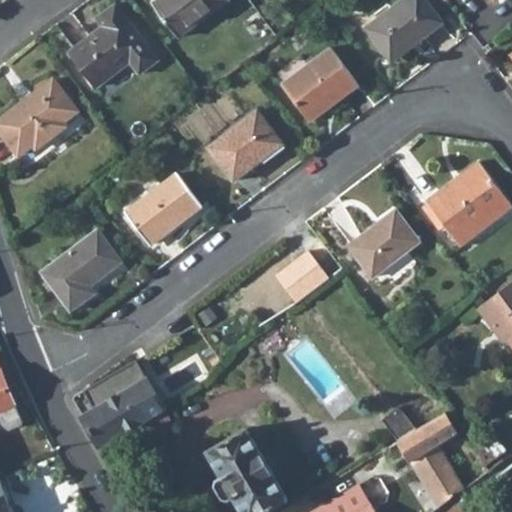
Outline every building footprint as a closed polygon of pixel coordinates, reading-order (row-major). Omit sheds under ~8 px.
[(156,0),(153,3),(178,36),(227,0),(156,0)] [(401,0),(365,27),(388,57),(419,34),(423,38),(444,22),(427,0),(401,0)] [(70,51),(97,87),(130,61),(140,73),(159,59),(117,3),(97,18),(103,25),(70,51)] [(282,83),(307,117),(339,93),(342,97),(359,84),(331,46),(282,83)] [(0,118),(0,128),(19,154),(34,143),(37,147),(67,125),(64,121),(78,110),(54,78),(0,118)] [(208,147),(234,181),(284,143),(259,109),(208,147)] [(446,225),(462,245),(511,207),(511,203),(479,161),(427,200),(428,202),(446,225)] [(126,212),(149,242),(173,224),(174,226),(202,205),(178,172),(126,212)] [(423,206),(440,229),(446,225),(428,202),(423,206)] [(348,245),(372,276),(421,240),(398,210),(371,230),(370,228),(348,245)] [(42,270),(72,310),(96,292),(90,285),(123,261),(98,229),(42,270)] [(496,323),(511,344),(511,280),(477,308),(492,326),(496,323)] [(165,408),(136,361),(85,392),(96,410),(83,418),(100,447),(165,408)] [(0,417),(3,425),(10,430),(24,423),(0,368),(0,417)] [(382,419),(398,440),(416,430),(397,406),(382,419)] [(100,447),(111,465),(176,427),(165,408),(100,447)] [(416,430),(398,440),(439,507),(453,496),(467,487),(448,461),(435,446),(459,432),(458,431),(446,412),(446,411),(416,430)] [(234,495),(244,511),(263,511),(288,498),(246,427),(208,450),(223,476),(218,478),(217,484),(224,497),(230,498),(234,495)] [(0,511),(13,511),(0,473),(0,511)] [(376,511),(359,483),(310,511),(376,511)] [(465,511),(470,508),(463,502),(461,500),(446,511),(465,511)]
